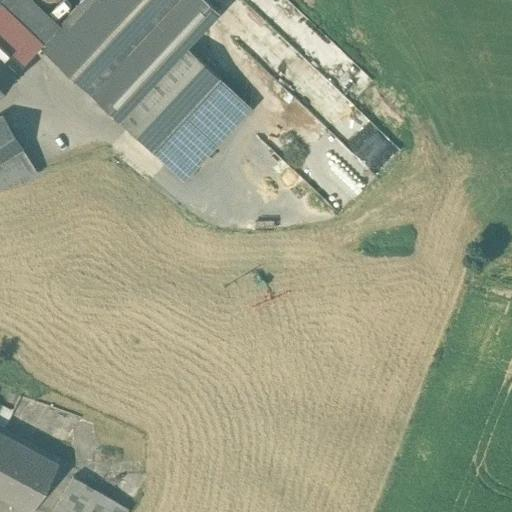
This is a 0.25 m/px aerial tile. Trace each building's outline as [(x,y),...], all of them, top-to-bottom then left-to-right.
[(0,0),(0,85),(19,65),(0,46),(0,0)] [(30,0),(0,0),(0,46),(19,65),(34,50),(35,51),(39,47),(40,47),(58,26),(30,0)] [(83,0),(59,26),(58,26),(40,47),(91,94),(178,0),(83,0)] [(204,0),(178,0),(91,94),(114,116),(183,43),(184,44),(215,10),(204,0)] [(381,167),(399,148),(348,100),(369,78),(319,31),(322,36),(292,8),(289,2),(275,10),(263,23),(268,32),(251,42),(243,50),(367,167),(371,173),(381,167)] [(183,43),(114,116),(151,150),(219,77),(184,44),(183,43)] [(0,114),(0,161),(6,158),(0,148),(0,145),(14,137),(0,114)] [(14,137),(0,145),(0,148),(6,158),(21,149),(14,137)] [(6,158),(0,161),(0,184),(15,175),(18,180),(34,170),(21,149),(6,158)] [(348,149),(311,187),(282,159),(270,171),(292,193),(283,202),(309,227),(367,168),(348,149)] [(420,159),(383,187),(392,200),(429,172),(420,159)] [(25,511),(53,463),(0,432),(0,495),(12,503),(9,508),(16,511),(25,511)] [(124,511),(126,510),(70,476),(48,511),(124,511)]
